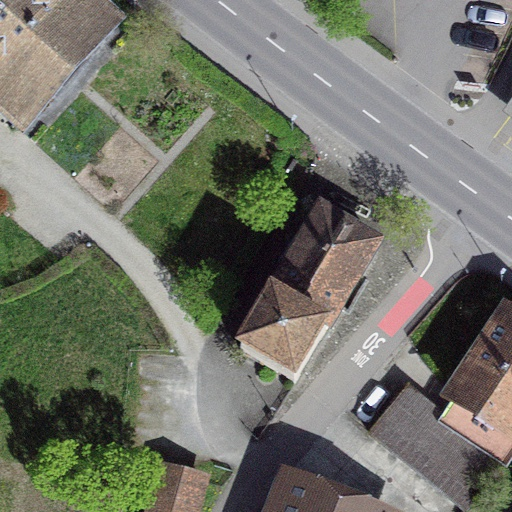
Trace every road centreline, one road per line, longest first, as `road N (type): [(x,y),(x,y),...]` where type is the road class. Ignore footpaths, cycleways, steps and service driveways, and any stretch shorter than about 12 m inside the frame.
road 1 (residential): [(243,511),(266,461),(484,194)]
road 2 (secondary): [(224,0),(484,194)]
